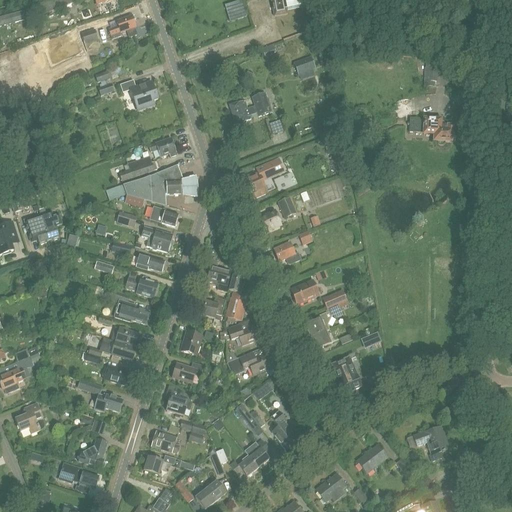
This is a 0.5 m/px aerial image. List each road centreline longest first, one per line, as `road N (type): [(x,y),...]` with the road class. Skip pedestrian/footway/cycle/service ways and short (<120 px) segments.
road 1 (unclassified): [(486,381),(511,0)]
road 2 (tertiary): [(109,511),(200,216)]
road 3 (residential): [(320,418),(237,229),(200,216)]
road 4 (tertiary): [(200,216),(208,167),(151,0)]
road 5 (residential): [(351,424),(414,388),(486,381)]
road 6 (unclassified): [(484,511),(486,381)]
